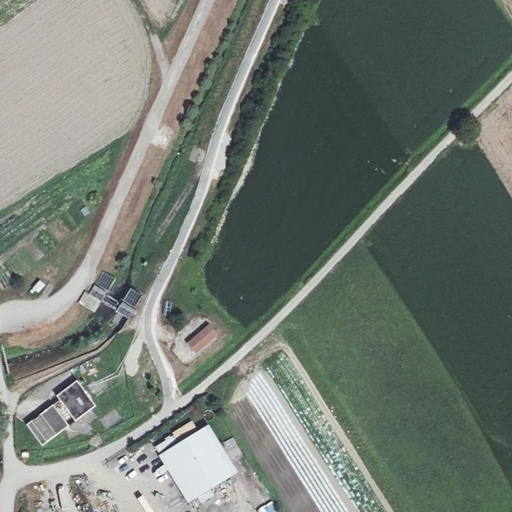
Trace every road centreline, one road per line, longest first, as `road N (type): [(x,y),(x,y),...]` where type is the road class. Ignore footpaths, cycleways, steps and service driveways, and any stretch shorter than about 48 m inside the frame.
road 1 (track): [(511,76),(310,286),(168,413)]
road 2 (track): [(207,0),(94,255),(63,300),(25,323),(0,325)]
road 3 (unclassified): [(168,413),(68,467),(6,472)]
